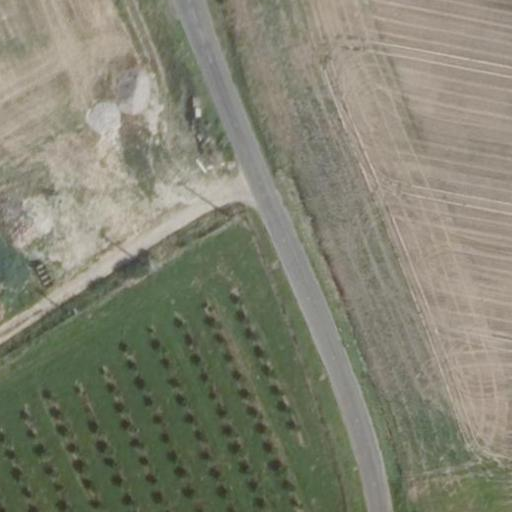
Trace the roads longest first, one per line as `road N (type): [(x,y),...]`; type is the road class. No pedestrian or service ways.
road 1 (tertiary): [(186,0),(329,353),(378,511)]
road 2 (track): [(0,335),(255,179)]
